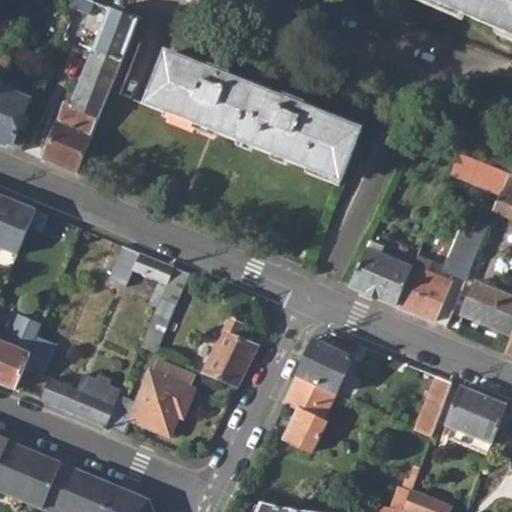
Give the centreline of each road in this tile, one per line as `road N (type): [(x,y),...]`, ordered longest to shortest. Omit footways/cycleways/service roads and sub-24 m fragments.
road 1 (residential): [(0,166),(312,298)]
road 2 (residential): [(0,408),(212,497)]
road 3 (residential): [(212,497),(312,298)]
road 4 (residential): [(312,298),(511,381)]
road 5 (residential): [(418,85),(245,16)]
